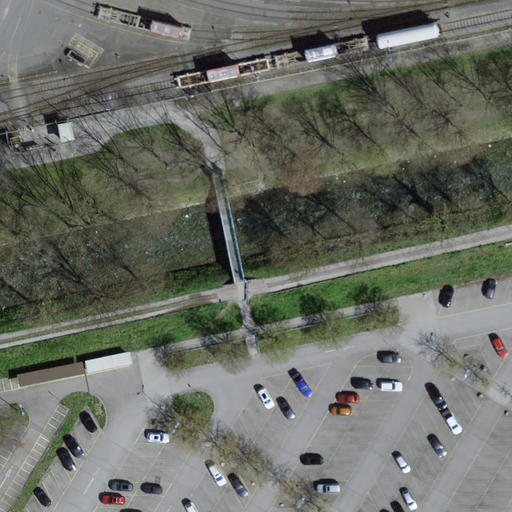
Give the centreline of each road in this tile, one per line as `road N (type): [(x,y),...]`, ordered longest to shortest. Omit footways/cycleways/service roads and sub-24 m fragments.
road 1 (track): [(511,235),(0,343)]
road 2 (unknown): [(64,511),(92,459),(134,413)]
